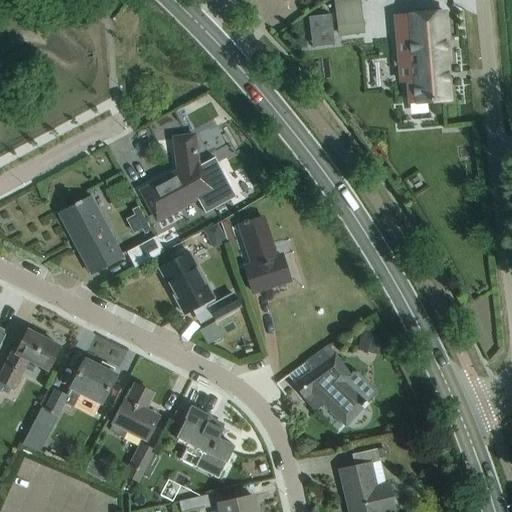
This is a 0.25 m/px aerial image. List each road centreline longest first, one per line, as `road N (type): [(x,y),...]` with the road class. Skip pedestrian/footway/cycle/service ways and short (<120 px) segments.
road 1 (secondary): [(472,449),(397,287),(347,210),(251,81),(171,0)]
road 2 (residential): [(0,268),(227,385),(271,431),(292,511)]
road 3 (unclassified): [(511,282),(482,0)]
road 4 (residential): [(0,191),(113,131)]
